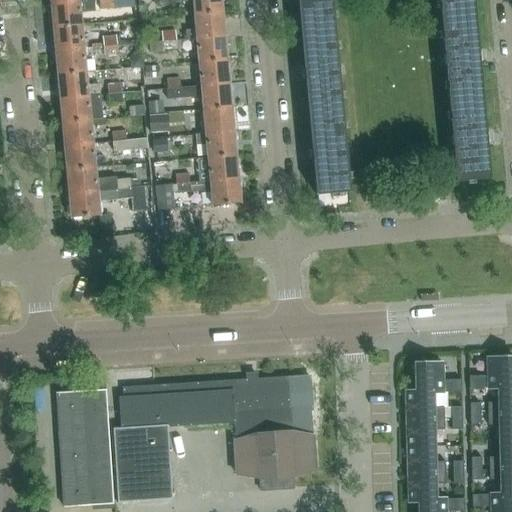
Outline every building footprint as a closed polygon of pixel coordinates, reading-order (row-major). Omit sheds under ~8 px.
[(77,1),(50,4),(52,27),(80,25),(79,14),(94,12),(93,0),(77,2),(77,1)] [(111,0),(98,0),(100,9),(113,8),(111,0)] [(220,0),(157,0),(158,5),(192,2),(193,15),(221,12),(220,0)] [(297,0),(301,33),(332,30),(329,0),(297,0)] [(439,0),(441,20),(472,17),(470,0),(439,0)] [(221,12),(193,15),(195,29),(184,30),(185,38),(195,37),(195,38),(224,36),(222,23),(222,17),(221,12)] [(472,17),(441,20),(444,55),(443,55),(444,66),(445,65),(449,100),(480,97),(477,61),(480,61),(479,52),(476,53),(472,17)] [(80,25),(52,27),(55,51),(82,49),(80,25)] [(174,29),(160,30),(161,40),(175,39),(174,29)] [(332,30),(301,33),(304,69),(300,69),(301,78),(305,77),(309,113),(340,110),(336,75),(337,75),(336,64),(335,64),(332,30)] [(101,36),(102,47),(116,45),(115,35),(101,36)] [(196,46),(198,63),(226,61),(224,36),(195,38),(196,46)] [(175,39),(161,40),(161,42),(162,50),(196,46),(195,38),(195,37),(185,38),(175,39)] [(161,42),(148,43),(149,52),(162,51),(162,50),(161,42)] [(116,45),(102,47),(103,57),(117,55),(116,45)] [(82,49),(55,51),(57,75),(84,73),(82,49)] [(133,56),(129,61),(130,70),(143,68),(141,55),(133,56)] [(226,61),(198,63),(200,85),(200,86),(228,84),(226,61)] [(159,67),(144,67),(144,79),(159,79),(159,67)] [(84,73),(57,75),(59,99),(100,95),(99,85),(85,86),(84,73)] [(165,78),(166,88),(179,87),(178,77),(165,78)] [(106,84),(107,95),(120,93),(119,83),(106,84)] [(201,96),(202,110),(230,108),(228,84),(200,86),(200,85),(179,87),(166,88),(167,99),(201,96)] [(120,93),(107,95),(108,104),(121,103),(120,93)] [(100,95),(59,99),(61,123),(89,120),(89,121),(102,119),(100,95)] [(480,97),(449,100),(452,135),(451,135),(452,146),(453,146),(456,180),(455,180),(455,181),(489,178),(489,177),(487,177),(484,142),(488,141),(487,133),(483,133),(480,97)] [(162,113),(162,101),(147,102),(147,114),(162,113)] [(143,105),(128,106),(129,118),(144,116),(143,105)] [(202,110),(205,134),(233,132),(230,108),(202,110)] [(340,110),(309,113),(312,149),(308,149),(309,158),(313,158),(316,193),(315,193),(315,194),(348,191),(348,190),(347,190),(344,156),(345,155),(344,145),(343,145),(340,110)] [(161,116),(149,117),(150,134),(162,133),(161,116)] [(89,120),(61,123),(64,147),(91,144),(89,121),(89,120)] [(111,142),(125,141),(125,140),(124,131),(110,133),(111,142)] [(205,134),(196,135),(197,146),(206,145),(207,157),(235,155),(233,132),(205,134)] [(125,141),(111,142),(112,151),(145,148),(144,138),(125,140),(125,141)] [(152,153),(168,152),(166,139),(150,141),(152,153)] [(91,144),(64,147),(66,169),(93,167),(91,144)] [(207,157),(209,181),(237,179),(235,155),(207,157)] [(66,169),(68,193),(95,191),(96,192),(117,190),(116,180),(116,178),(94,179),(93,167),(66,169)] [(174,174),(175,184),(188,183),(187,173),(174,174)] [(129,179),(116,180),(117,190),(130,189),(129,181),(129,179)] [(210,190),(211,205),(239,203),(237,179),(209,181),(188,183),(175,184),(176,194),(189,192),(210,190)] [(139,180),(129,181),(130,189),(139,188),(139,180)] [(174,209),(172,185),(154,186),(156,210),(174,209)] [(139,188),(130,189),(131,198),(132,212),(134,212),(143,211),(145,211),(143,188),(139,188)] [(68,193),(71,218),(98,215),(97,201),(131,198),(130,189),(117,190),(96,192),(95,191),(68,193)] [(110,220),(98,221),(100,238),(111,237),(110,220)] [(497,388),(497,387),(511,386),(511,358),(507,358),(502,358),(486,359),(486,376),(468,376),(468,389),(497,388)] [(414,391),(414,392),(432,392),(432,393),(460,392),(460,380),(442,380),(441,363),(425,364),(420,364),(414,364),(414,391)] [(119,428),(110,428),(115,503),(170,499),(170,496),(165,426),(232,421),(233,428),(234,441),(232,441),(234,475),(260,478),(260,490),(291,488),(290,476),(314,469),(312,436),(311,436),(309,410),(311,410),(309,377),(288,378),(255,380),(255,374),(246,375),(247,380),(162,386),(154,387),(122,389),(123,398),(117,398),(119,428)] [(511,386),(497,387),(497,388),(497,403),(487,403),(487,414),(511,413),(511,386)] [(56,393),(64,506),(112,503),(103,390),(56,393)] [(414,392),(414,391),(404,391),(405,420),(443,419),(443,407),(432,408),(432,393),(432,392),(414,392)] [(469,403),(469,415),(479,414),(479,403),(469,403)] [(450,407),(451,418),(461,418),(461,407),(450,407)] [(498,441),(511,440),(511,413),(487,414),(487,425),(497,425),(498,441)] [(469,415),(469,426),(480,426),(479,414),(469,415)] [(451,418),(451,430),(461,429),(461,418),(451,418)] [(406,447),(433,446),(433,430),(443,430),(443,419),(405,420),(406,447)] [(511,440),(498,441),(498,457),(488,457),(488,469),(511,467),(511,440)] [(433,446),(406,447),(406,474),(444,473),(444,462),(434,462),(433,446)] [(470,458),(470,469),(481,469),(480,457),(470,458)] [(452,462),(452,473),(462,473),(462,461),(452,462)] [(511,467),(488,469),(488,480),(499,479),(499,494),(499,495),(511,495),(511,467)] [(470,469),(471,480),(481,480),(481,469),(470,469)] [(444,473),(406,474),(407,502),(417,502),(417,501),(435,500),(435,499),(434,485),(445,484),(444,473)] [(452,473),(452,484),(462,484),(462,473),(452,473)] [(511,511),(511,495),(499,495),(499,494),(471,495),(471,507),(489,507),(489,511),(511,511)] [(435,499),(435,500),(417,501),(417,502),(417,511),(444,511),(445,511),(463,511),(463,499),(435,499)]
